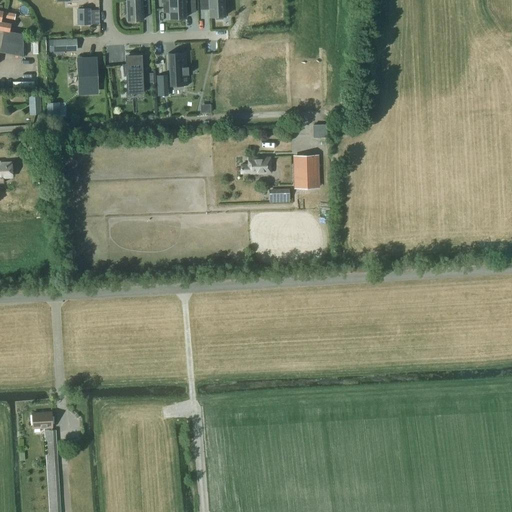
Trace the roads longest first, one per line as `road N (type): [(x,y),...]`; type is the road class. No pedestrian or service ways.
road 1 (unclassified): [(463,272),(0,298)]
road 2 (residential): [(320,115),(0,131)]
road 3 (residential): [(106,0),(109,32),(122,40),(222,35)]
